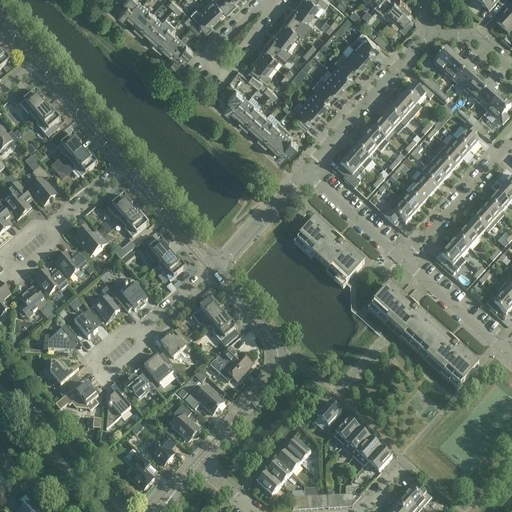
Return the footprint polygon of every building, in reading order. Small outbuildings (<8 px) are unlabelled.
[(125,15),(131,20),(143,6),(137,0),(125,0),(123,3),(126,5),(119,13),(123,17),(125,15)] [(233,9),(224,0),(212,0),(207,6),(219,19),(226,12),(228,14),(233,9)] [(224,0),(233,9),(238,4),(236,3),(239,0),(224,0)] [(302,0),(300,2),(315,13),(320,6),(324,9),(329,3),(325,0),(302,0)] [(366,0),(373,6),(375,5),(379,8),(386,0),(366,0)] [(393,0),(392,0),(386,0),(379,8),(383,12),(381,14),(390,21),(406,4),(401,0),(398,0),(397,2),(395,0),(393,0)] [(503,6),(505,8),(511,0),(476,0),(489,12),(498,3),(502,7),(503,6)] [(511,0),(505,8),(508,11),(497,24),(496,23),(496,24),(508,35),(509,34),(508,34),(511,29),(511,0)] [(174,10),(177,6),(172,1),(168,5),(174,10)] [(315,13),(300,2),(294,10),(293,9),(288,15),(308,30),(313,24),(309,21),(315,13)] [(406,4),(390,21),(398,29),(400,27),(404,31),(413,21),(408,17),(411,14),(408,12),(411,9),(406,4)] [(143,6),(131,20),(136,24),(134,26),(138,30),(153,14),(143,6)] [(196,9),(191,14),(208,32),(213,27),(212,26),(219,19),(207,6),(200,13),(196,9)] [(153,14),(138,30),(142,34),(144,32),(149,37),(162,23),(153,14)] [(308,30),(288,15),(284,20),(286,21),(280,29),(294,40),(300,32),(304,35),(308,30)] [(189,26),(193,21),(189,17),(185,21),(189,26)] [(330,25),(334,29),(339,23),(335,20),(330,25)] [(197,34),(202,30),(193,21),(189,26),(197,34)] [(162,23),(149,37),(154,41),(152,43),(157,47),(172,31),(162,23)] [(326,30),(329,34),(334,29),(330,25),(326,30)] [(340,26),(336,31),(340,35),(344,30),(340,26)] [(294,40),(280,29),(274,37),(272,36),(268,41),(288,56),(292,51),(288,48),(294,40)] [(172,31),(157,47),(161,51),(163,49),(168,53),(181,39),(172,31)] [(361,40),(354,48),(368,60),(373,54),(375,55),(381,49),(381,48),(380,49),(362,32),(357,37),(361,40)] [(374,39),(383,47),(388,42),(378,34),(374,39)] [(181,39),(168,53),(173,58),(171,60),(176,64),(183,56),(185,59),(193,50),(181,39)] [(288,56),(268,41),(264,47),(266,48),(260,56),(274,67),(280,59),(284,62),(288,56)] [(312,45),(303,55),(307,59),(316,48),(312,45)] [(344,52),(339,57),(358,74),(364,68),(362,66),(368,60),(354,48),(347,55),(344,52)] [(433,64),(444,74),(457,59),(446,49),(433,64)] [(2,57),(0,54),(0,70),(10,62),(10,63),(11,62),(5,55),(2,57)] [(274,67),(260,56),(254,63),(252,62),(248,68),(267,83),(272,77),(268,74),(274,67)] [(338,65),(332,73),(345,85),(351,79),(353,80),(358,74),(339,57),(335,62),(338,65)] [(457,59),(444,74),(455,83),(472,64),(467,60),(463,65),(457,59)] [(307,63),(302,68),(306,72),(311,66),(307,63)] [(472,64),(455,83),(466,93),(479,78),(472,73),(476,68),(472,64)] [(290,70),(280,80),(284,84),(294,73),(290,70)] [(321,77),(316,82),(336,99),(341,93),(340,91),(345,85),(332,73),(325,80),(321,77)] [(424,74),(419,79),(430,89),(434,84),(424,74)] [(258,89),(262,83),(252,76),(249,81),(258,89)] [(479,78),(466,93),(476,102),(493,83),(489,79),(485,84),(479,78)] [(316,90),(309,98),(323,110),(328,104),(330,105),(336,99),(316,82),(312,87),(316,90)] [(493,83),(476,102),(487,112),(500,98),(494,92),(498,87),(493,83)] [(414,85),(405,95),(417,105),(425,96),(430,100),(434,96),(423,87),(420,91),(414,85)] [(269,96),(273,92),(267,87),(264,91),(269,96)] [(230,109),(236,114),(248,100),(236,89),(228,97),(231,100),(224,108),(228,112),(230,109)] [(29,114),(33,119),(46,109),(39,101),(42,99),(36,92),(35,92),(20,106),(28,116),(29,114)] [(274,100),(278,97),(273,92),(269,96),(274,100)] [(417,105),(405,95),(397,104),(409,114),(417,105)] [(299,102),(294,107),(312,124),(313,124),(319,118),(317,116),(323,110),(309,98),(302,105),(299,102)] [(500,98),(487,112),(498,122),(511,107),(500,98)] [(248,100),(236,114),(241,119),(239,121),(243,125),(258,109),(248,100)] [(288,113),(291,109),(286,104),(283,108),(288,113)] [(409,114),(397,104),(389,112),(401,123),(406,127),(414,118),(409,114)] [(52,116),(46,109),(33,119),(37,124),(36,125),(44,135),(60,121),(60,122),(61,121),(55,114),(52,116)] [(258,109),(243,125),(247,129),(249,126),(255,131),(267,117),(258,109)] [(293,117),(296,113),(291,109),(288,113),(293,117)] [(401,123),(389,112),(381,121),(393,132),(401,123)] [(267,117),(255,131),(259,135),(257,138),(262,142),(276,125),(267,117)] [(306,130),(310,126),(301,117),(296,122),(306,130)] [(393,132),(381,121),(373,130),(385,141),(393,132)] [(473,128),(484,138),(489,133),(478,123),(473,128)] [(276,125),(262,142),(266,145),(268,143),(273,148),(286,134),(276,125)] [(466,134),(458,142),(470,153),(479,144),(473,139),(476,134),(466,125),(462,130),(466,134)] [(15,149),(21,144),(12,133),(7,136),(0,127),(0,153),(11,144),(15,149)] [(385,141),(373,130),(365,139),(377,150),(385,141)] [(286,134),(273,148),(278,152),(276,154),(281,159),(288,151),(290,153),(298,145),(286,134)] [(67,158),(71,163),(83,152),(77,145),(79,143),(73,136),(72,136),(73,136),(57,150),(65,159),(67,158)] [(377,150),(365,139),(357,148),(369,159),(377,150)] [(458,142),(450,151),(462,162),(470,153),(458,142)] [(369,159),(357,148),(349,157),(361,168),(369,159)] [(450,151),(442,160),(454,171),(462,162),(450,151)] [(89,160),(83,152),(71,163),(74,167),(73,169),(81,179),(97,165),(98,165),(92,158),(89,160)] [(26,161),(34,172),(41,167),(34,156),(26,161)] [(361,168),(349,157),(341,166),(341,167),(337,171),(346,179),(344,181),(354,190),(360,183),(357,180),(365,171),(361,168)] [(442,160),(434,169),(446,180),(454,171),(442,160)] [(44,207),(57,196),(45,182),(50,178),(41,168),(32,175),(39,182),(30,190),(44,207)] [(434,169),(426,178),(438,189),(446,180),(434,169)] [(426,178),(418,187),(430,198),(438,189),(426,178)] [(17,222),(31,210),(21,198),(26,193),(18,183),(8,192),(12,197),(12,200),(6,205),(19,219),(16,221),(17,222)] [(511,202),(511,190),(506,185),(498,194),(510,205),(511,202)] [(418,187),(410,196),(422,207),(430,198),(418,187)] [(510,205),(498,194),(490,203),(502,214),(510,205)] [(118,219),(122,223),(134,213),(128,205),(130,203),(124,196),(124,197),(108,210),(116,220),(118,219)] [(410,196),(402,205),(414,216),(422,207),(410,196)] [(398,201),(389,210),(385,214),(396,224),(400,220),(405,225),(414,216),(402,205),(398,201)] [(502,214),(490,203),(482,212),(493,223),(502,214)] [(6,220),(10,216),(0,205),(0,236),(10,227),(5,222),(6,220)] [(300,221),(306,215),(301,211),(295,217),(300,221)] [(493,223),(482,212),(474,221),(485,232),(493,223)] [(134,213),(122,223),(125,228),(124,229),(132,239),(148,226),(149,226),(143,218),(140,220),(134,213)] [(316,221),(298,241),(347,286),(365,266),(344,246),(345,245),(345,243),(344,242),(341,239),(339,241),(316,221)] [(485,232),(474,221),(465,230),(477,241),(485,232)] [(102,250),(107,246),(97,234),(92,238),(85,230),(74,239),(90,259),(101,249),(102,250)] [(477,241),(465,230),(457,239),(469,250),(477,241)] [(469,250),(457,239),(449,248),(461,258),(469,250)] [(155,262),(159,267),(171,257),(165,249),(167,247),(161,240),(145,254),(153,264),(155,262)] [(121,261),(136,248),(131,243),(122,251),(120,248),(114,253),(121,261)] [(461,258),(449,248),(441,257),(447,262),(443,266),(454,276),(458,271),(453,267),(461,258)] [(78,277),(89,267),(79,256),(75,259),(73,259),(68,254),(61,259),(62,261),(58,264),(57,263),(56,264),(69,280),(75,276),(76,276),(78,277)] [(177,264),(171,257),(159,267),(162,272),(161,273),(169,283),(185,269),(185,270),(186,269),(180,262),(177,264)] [(64,292),(69,287),(61,278),(57,282),(47,271),(45,273),(43,272),(40,274),(41,276),(35,281),(49,297),(60,287),(64,292)] [(116,299),(115,299),(128,314),(133,310),(135,312),(148,301),(131,281),(125,281),(118,286),(118,292),(120,295),(116,299)] [(7,312),(11,308),(4,301),(11,295),(1,283),(0,283),(0,314),(1,316),(5,313),(6,314),(7,313),(7,312)] [(451,343),(418,313),(419,311),(419,309),(418,308),(413,303),(411,306),(406,302),(416,291),(410,286),(400,297),(389,287),(378,299),(379,301),(369,312),(458,392),(480,368),(459,349),(460,348),(460,346),(458,344),(454,340),(451,343)] [(511,288),(510,287),(502,296),(511,304),(511,288)] [(111,303),(115,299),(107,288),(102,292),(106,298),(102,302),(101,300),(92,308),(92,309),(94,307),(107,323),(106,325),(115,317),(114,316),(120,312),(119,311),(119,312),(111,303)] [(20,312),(20,315),(23,318),(26,319),(27,317),(29,319),(39,310),(42,313),(49,321),(57,315),(50,307),(40,294),(35,298),(30,292),(21,300),(25,305),(20,309),(22,311),(20,312)] [(511,304),(502,296),(497,301),(493,297),(486,305),(496,314),(500,310),(506,316),(511,308),(511,304)] [(78,299),(71,306),(75,310),(82,303),(78,299)] [(196,314),(193,317),(201,327),(202,325),(206,330),(210,327),(222,317),(216,309),(218,308),(212,300),(212,301),(198,312),(196,314)] [(94,328),(100,323),(89,311),(83,316),(81,318),(76,319),(80,334),(82,333),(88,340),(98,332),(94,328)] [(222,317),(210,327),(214,332),(212,333),(221,343),(225,348),(238,337),(234,332),(236,330),(237,330),(231,323),(229,325),(222,317)] [(72,344),(77,340),(67,328),(57,337),(49,336),(48,352),(73,354),(73,353),(72,353),(72,344)] [(188,353),(194,348),(180,332),(175,336),(173,334),(161,344),(174,360),(185,350),(188,353)] [(229,348),(213,366),(213,370),(220,376),(223,375),(226,373),(237,383),(253,366),(241,355),(239,357),(229,348)] [(176,380),(181,376),(163,355),(159,358),(158,356),(144,368),(160,386),(172,376),(176,380)] [(73,391),(83,382),(80,384),(63,363),(47,362),(46,378),(50,383),(55,379),(61,387),(60,396),(63,399),(73,391)] [(157,391),(144,375),(137,381),(134,377),(123,386),(131,396),(133,394),(139,401),(149,392),(152,395),(157,391)] [(83,382),(73,391),(77,396),(70,402),(76,409),(79,407),(86,407),(90,412),(98,406),(94,401),(98,398),(89,386),(87,387),(83,382)] [(213,416),(224,404),(206,388),(195,400),(191,396),(185,402),(195,411),(200,405),(213,416)] [(111,399),(110,405),(109,406),(108,407),(107,423),(106,431),(115,424),(129,412),(126,409),(132,404),(121,392),(118,395),(117,394),(115,396),(115,400),(111,399)] [(329,429),(342,414),(330,404),(318,419),(329,429)] [(180,421),(173,428),(189,443),(199,431),(187,420),(191,414),(182,406),(174,416),(180,421)] [(336,436),(346,446),(360,431),(349,421),(336,436)] [(360,431),(346,446),(357,455),(370,440),(360,431)] [(170,452),(176,445),(167,437),(161,444),(158,441),(148,452),(164,467),(174,456),(170,452)] [(370,440),(357,455),(367,465),(381,450),(370,440)] [(296,442),(287,453),(301,466),(311,455),(296,442)] [(381,450),(367,465),(378,474),(392,460),(381,450)] [(301,466),(287,453),(277,464),(291,477),(301,466)] [(130,463),(122,472),(144,492),(154,481),(144,472),(150,466),(138,454),(130,463)] [(291,477),(277,464),(267,475),(281,487),(291,477)] [(281,487),(267,475),(257,486),(271,498),(281,487)] [(411,493),(405,500),(418,511),(421,511),(432,501),(414,485),(409,492),(411,493)] [(311,511),(311,498),(316,498),(316,490),(304,490),(304,498),(305,498),(305,511),(311,511)] [(418,511),(405,500),(399,506),(398,504),(392,511),(393,511),(418,511)] [(38,511),(29,502),(17,511),(38,511)]
